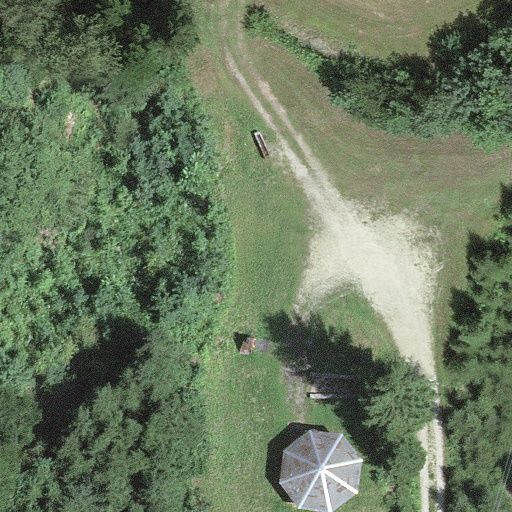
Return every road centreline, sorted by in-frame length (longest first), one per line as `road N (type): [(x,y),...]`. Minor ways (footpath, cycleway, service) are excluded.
road 1 (track): [(511,179),(366,254),(414,339),(430,511)]
road 2 (track): [(366,254),(245,71),(231,32),(233,0)]
